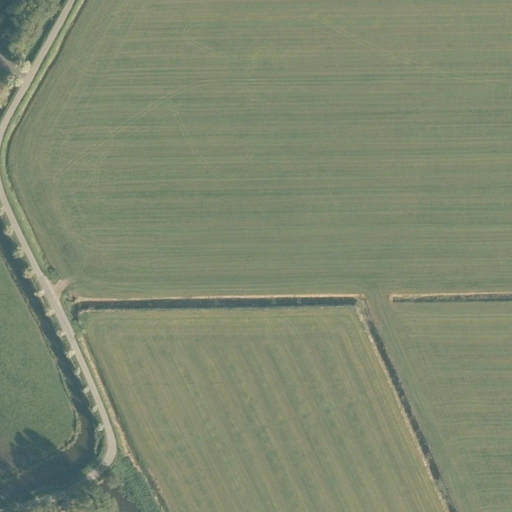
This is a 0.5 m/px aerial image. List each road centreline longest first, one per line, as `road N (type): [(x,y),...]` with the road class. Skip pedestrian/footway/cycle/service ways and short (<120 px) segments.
road 1 (unclassified): [(4,511),(73,490),(98,471),(111,445),(95,392),(0,192)]
road 2 (unclassified): [(0,134),(73,0)]
